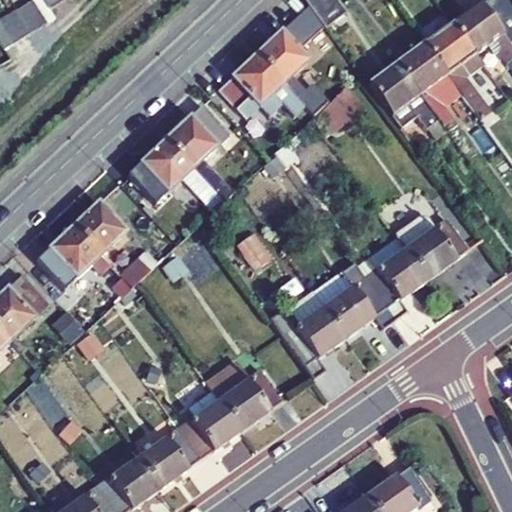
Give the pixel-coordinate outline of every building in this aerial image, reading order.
[(41,0),(49,12),(69,0),(41,0)] [(346,15),(334,0),(301,0),(308,9),(323,29),(325,31),(346,15)] [(511,50),(509,47),(511,45),(511,13),(505,0),(491,0),(481,8),(479,6),(451,27),(474,58),(488,48),(494,58),(498,55),(511,73),(511,50)] [(47,27),(33,3),(16,13),(29,37),(47,27)] [(298,53),(323,29),(308,9),(256,58),(305,111),(312,118),(326,104),(311,88),(305,94),(291,80),(308,64),(298,53)] [(29,37),(16,13),(0,22),(0,25),(12,47),(29,37)] [(474,58),(451,27),(423,47),(452,86),(479,123),(490,115),(465,81),(482,68),(474,58)] [(395,67),(442,130),(453,122),(435,99),(452,86),(423,47),(395,67)] [(305,111),(256,58),(217,95),(245,124),(258,111),(268,122),(282,109),(293,122),(305,111)] [(367,88),(399,132),(415,121),(424,134),(427,132),(435,142),(445,134),(442,130),(395,67),(367,88)] [(362,112),(346,91),(324,111),(338,130),(362,112)] [(202,109),(164,144),(222,206),(232,197),(201,164),(229,138),(202,109)] [(338,130),(324,111),(313,122),(325,140),(338,130)] [(445,134),(446,135),(457,127),(453,122),(442,130),(445,134)] [(222,206),(164,144),(127,179),(154,209),(181,183),(212,216),(222,206)] [(277,159),(285,170),(297,162),(287,148),(275,156),(277,159)] [(273,178),(285,170),(277,159),(265,167),(273,178)] [(98,207),(73,230),(100,259),(125,236),(98,207)] [(468,254),(446,222),(433,231),(427,223),(423,221),(418,221),(394,238),(396,241),(427,284),(456,264),(455,263),(468,254)] [(100,259),(73,230),(36,265),(63,294),(91,268),(101,278),(110,269),(100,259)] [(363,281),(385,312),(394,325),(407,316),(398,304),(427,284),(396,241),(368,261),(376,272),(363,281)] [(376,272),(368,261),(356,270),(363,281),(376,272)] [(138,262),(119,279),(131,292),(136,287),(149,275),(138,262)] [(351,291),(323,311),(345,342),(374,322),(382,333),(394,325),(385,312),(363,281),(356,270),(353,267),(341,275),(351,291)] [(21,278),(0,298),(0,334),(9,344),(48,308),(21,278)] [(269,323),(312,383),(325,374),(316,363),(345,342),(323,311),(312,295),(288,312),(286,311),(269,323)] [(0,352),(9,344),(0,334),(0,352)] [(85,335),(74,346),(85,357),(96,346),(85,335)] [(233,391),(248,381),(236,365),(222,375),(233,391)] [(212,394),(241,434),(270,414),(269,413),(281,405),(259,373),(248,381),(233,391),(222,375),(207,386),(212,394)] [(241,434),(212,394),(187,412),(195,421),(191,424),(190,422),(178,431),(200,463),(212,454),(213,455),(241,434)] [(200,463),(178,431),(165,440),(166,441),(138,462),(160,493),(188,472),(187,471),(200,463)] [(138,462),(109,482),(108,480),(96,489),(112,511),(130,511),(131,511),(160,493),(138,462)] [(394,479),(366,499),(374,511),(414,511),(417,510),(418,511),(430,502),(408,471),(395,480),(394,479)] [(66,511),(112,511),(96,489),(83,498),(84,500),(66,511)] [(374,511),(366,499),(348,511),(374,511)]
